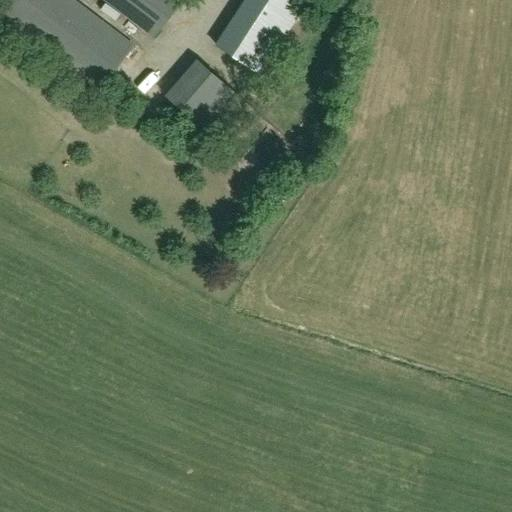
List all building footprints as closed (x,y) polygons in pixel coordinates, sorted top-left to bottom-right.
[(1,0),(0,2),(0,12),(100,88),(133,45),(72,0),(1,0)] [(182,0),(105,0),(154,37),(182,0)] [(245,0),(216,45),(259,74),(293,24),(300,30),(309,16),(301,10),(308,0),(245,0)] [(159,73),(162,69),(139,51),(121,74),(134,83),(148,64),(159,73)] [(196,60),(165,96),(221,144),(252,107),(196,60)] [(135,83),(146,91),(159,75),(148,66),(135,83)]
